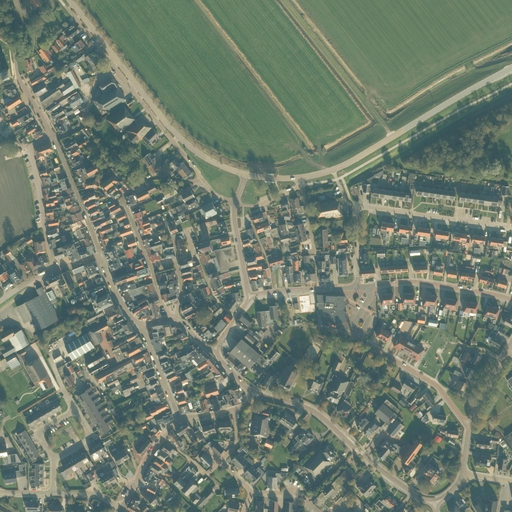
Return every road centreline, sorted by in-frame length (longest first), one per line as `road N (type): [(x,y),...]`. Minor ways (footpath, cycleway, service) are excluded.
road 1 (primary): [(299,177),(355,159),(511,68)]
road 2 (residential): [(356,286),(356,206),(511,228)]
road 3 (tertiary): [(434,503),(306,407),(254,393)]
road 4 (residential): [(467,422),(432,382),(358,336),(352,327),(367,285)]
road 5 (residential): [(52,270),(28,146),(53,137)]
road 6 (residential): [(511,300),(418,281),(367,285)]
road 7 (residential): [(99,254),(53,137)]
